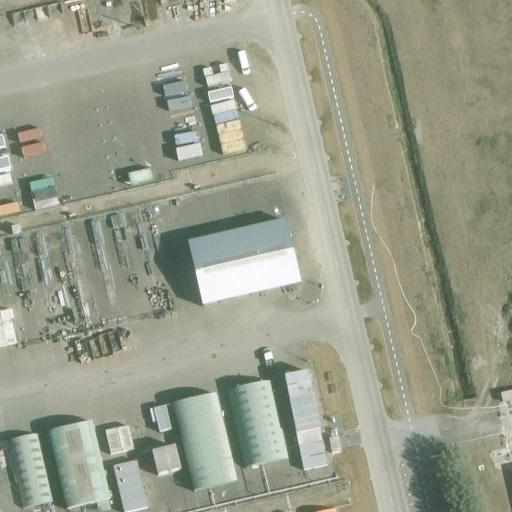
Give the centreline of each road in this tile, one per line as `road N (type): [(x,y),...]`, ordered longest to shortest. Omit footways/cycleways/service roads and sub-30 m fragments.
road 1 (unknown): [(0,390),(352,302)]
road 2 (unknown): [(0,83),(285,19)]
